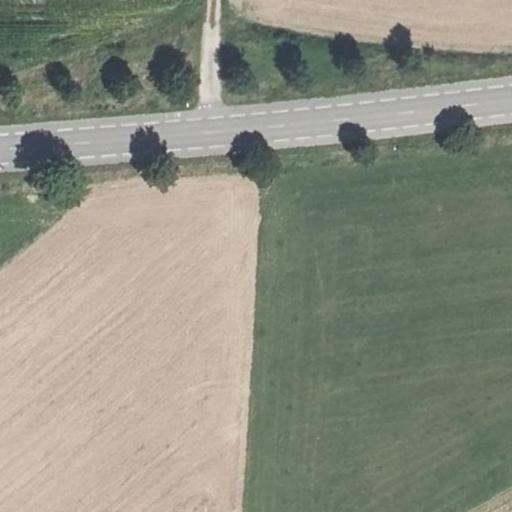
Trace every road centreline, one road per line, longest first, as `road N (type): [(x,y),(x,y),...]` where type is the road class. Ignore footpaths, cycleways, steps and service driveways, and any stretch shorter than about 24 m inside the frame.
road 1 (tertiary): [(0,150),(511,101)]
road 2 (track): [(216,0),(210,135)]
